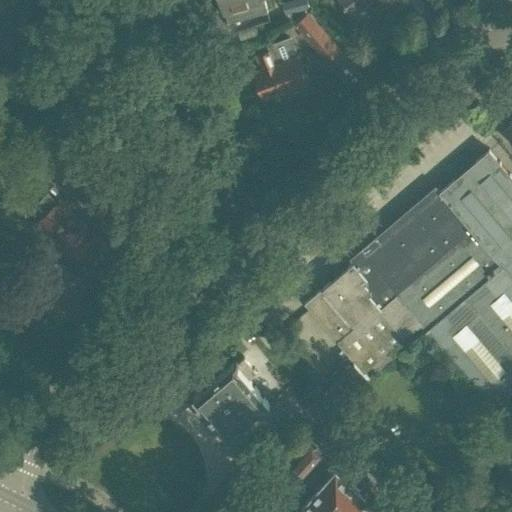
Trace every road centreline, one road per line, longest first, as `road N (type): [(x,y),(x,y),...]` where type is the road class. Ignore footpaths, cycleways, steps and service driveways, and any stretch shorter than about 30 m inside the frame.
road 1 (residential): [(0,481),(32,433),(253,243)]
road 2 (residential): [(253,243),(511,25)]
road 3 (residential): [(253,243),(228,211),(155,0)]
